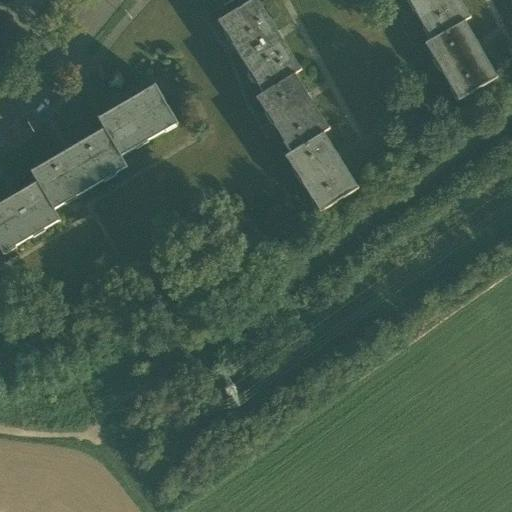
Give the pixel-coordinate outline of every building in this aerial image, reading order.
[(218,23),(263,96),(294,76),(300,73),(256,0),(218,23)] [(406,0),(431,42),(463,24),(469,20),(457,0),(406,0)] [(19,30),(9,22),(0,33),(0,46),(3,49),(19,30)] [(496,81),(463,24),(431,42),(425,46),(458,102),(475,93),(475,92),(480,89),(481,89),(496,81)] [(256,100),(291,155),(323,135),(329,132),(294,76),(263,96),(256,100)] [(97,121),(103,131),(120,159),(164,133),(161,129),(174,121),(154,87),(97,121)] [(161,129),(164,133),(177,125),(174,121),(161,129)] [(126,169),(120,159),(103,131),(30,174),(36,184),(53,212),(126,169)] [(357,191),(323,135),(291,155),(285,159),(320,214),(357,191)] [(59,222),(53,212),(36,184),(0,205),(0,251),(12,244),(15,248),(59,222)] [(0,252),(2,256),(15,248),(12,244),(0,251),(0,252)] [(0,325),(0,338),(13,331),(7,321),(0,325)] [(0,338),(0,352),(18,341),(13,331),(0,338)]
